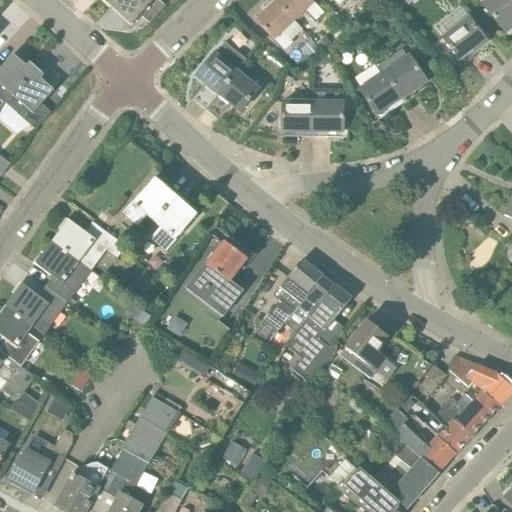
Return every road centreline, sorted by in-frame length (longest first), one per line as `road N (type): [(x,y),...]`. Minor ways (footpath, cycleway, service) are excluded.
road 1 (residential): [(0,255),(125,81)]
road 2 (tertiary): [(425,315),(256,198)]
road 3 (tertiary): [(256,198),(125,81)]
road 4 (residential): [(422,173),(288,187),(256,198)]
road 5 (residential): [(425,315),(422,173)]
road 6 (tertiary): [(125,81),(33,0)]
road 7 (residential): [(422,173),(511,89)]
